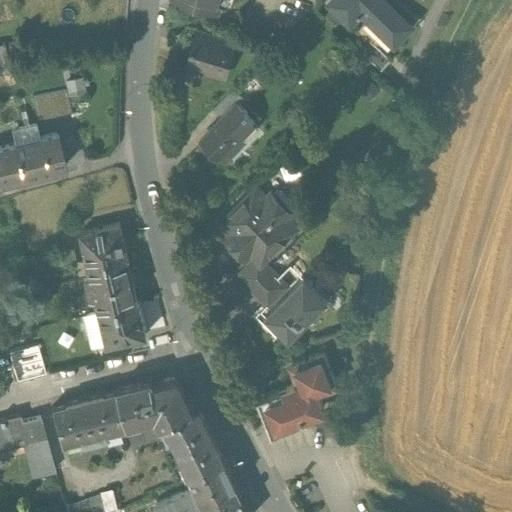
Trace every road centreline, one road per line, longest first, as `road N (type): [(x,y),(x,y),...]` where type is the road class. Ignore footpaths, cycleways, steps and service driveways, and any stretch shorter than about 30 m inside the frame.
road 1 (secondary): [(194,343),(154,224),(143,154),(137,91),(148,0)]
road 2 (residential): [(0,400),(194,343)]
road 3 (secondary): [(278,511),(194,343)]
